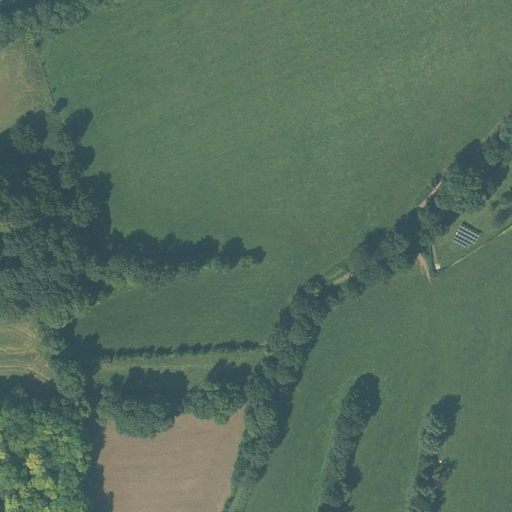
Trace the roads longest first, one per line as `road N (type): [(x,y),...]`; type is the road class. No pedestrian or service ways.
road 1 (track): [(511,147),(417,235),(299,311),(229,511)]
road 2 (track): [(409,241),(415,210),(511,117)]
